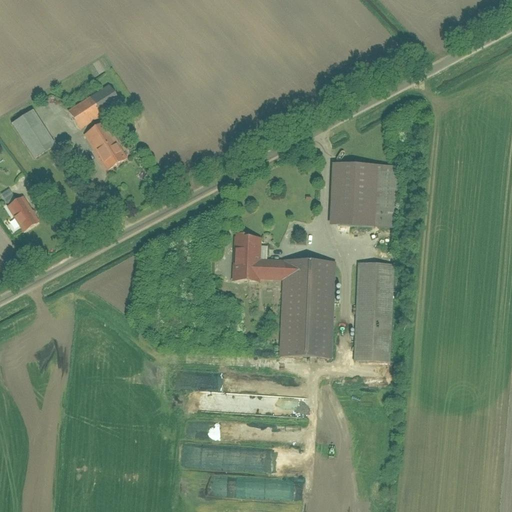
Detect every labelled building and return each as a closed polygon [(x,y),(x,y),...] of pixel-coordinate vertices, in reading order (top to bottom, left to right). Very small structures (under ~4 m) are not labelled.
[(74,95),(66,82),(44,95),(52,108),(74,95)] [(71,115),(79,127),(117,102),(109,89),(71,115)] [(34,107),(13,120),(36,159),(58,146),(34,107)] [(103,121),(84,132),(105,168),(124,157),(103,121)] [(327,168),(324,229),(391,232),(394,172),(327,168)] [(24,198),(10,208),(27,231),(42,221),(24,198)] [(333,360),(336,264),(261,261),(261,237),(236,236),(235,286),(261,286),(261,281),(285,281),(283,358),(333,360)] [(395,266),(361,265),(357,363),(392,364),(395,266)]
